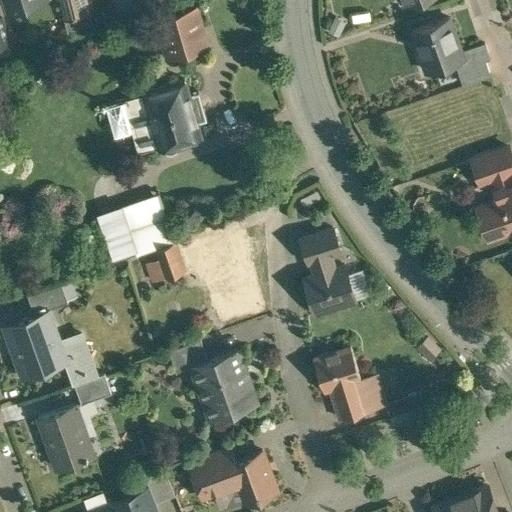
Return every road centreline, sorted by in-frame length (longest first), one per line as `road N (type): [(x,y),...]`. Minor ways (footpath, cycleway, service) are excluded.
road 1 (residential): [(327,135),(299,154),(283,187),(277,229),(291,375),(331,509)]
road 2 (tertiary): [(511,378),(369,213),(327,135)]
road 3 (residential): [(511,440),(331,509)]
road 4 (tertiary): [(327,135),(293,0)]
